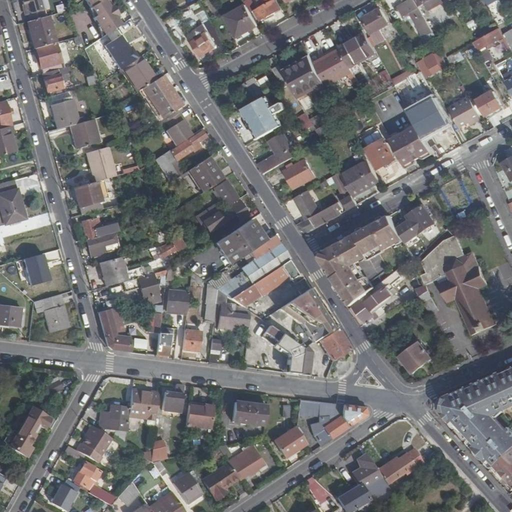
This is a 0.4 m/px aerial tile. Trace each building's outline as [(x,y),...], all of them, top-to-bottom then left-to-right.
[(27,15),(29,21),(44,17),(42,11),(44,10),(40,0),(21,0),(25,15),(27,15)] [(83,0),(89,9),(102,0),(83,0)] [(106,0),(102,0),(89,9),(93,14),(105,6),(106,9),(110,6),(106,0)] [(256,11),(261,21),(281,10),(275,0),(256,11)] [(417,25),(426,20),(419,7),(415,0),(401,0),(404,4),(398,8),(403,17),(409,13),(414,22),(415,21),(417,25)] [(429,10),(443,3),(441,0),(431,0),(426,3),(429,10)] [(198,15),(205,11),(200,1),(192,5),(198,15)] [(457,2),(453,4),(459,15),(464,12),(457,2)] [(237,37),(258,25),(247,5),(225,17),(237,37)] [(91,19),(103,36),(122,24),(110,6),(106,9),(105,6),(93,14),(94,17),(91,19)] [(380,10),(363,20),(371,35),(389,25),(380,10)] [(66,22),(71,21),(67,11),(63,12),(66,22)] [(54,43),(47,16),(44,17),(29,21),(28,22),(36,48),(54,43)] [(417,26),(429,46),(438,40),(427,21),(417,26)] [(503,22),(498,25),(500,29),(504,35),(509,32),(503,22)] [(217,48),(203,26),(188,36),(193,44),(192,45),(201,58),(217,48)] [(116,37),(123,48),(124,47),(132,60),(144,53),(129,29),(116,37)] [(485,62),(493,58),(488,49),(494,46),(492,43),(500,38),(502,41),(499,42),(504,51),(507,49),(508,52),(511,49),(504,35),(500,29),(474,43),(485,62)] [(340,45),(341,48),(366,34),(364,31),(340,45)] [(361,62),(377,53),(366,34),(341,48),(355,71),(363,66),(361,62)] [(61,69),(54,43),(36,48),(43,74),(61,69)] [(96,50),(92,43),(84,48),(87,56),(96,50)] [(428,78),(452,64),(448,58),(443,49),(441,51),(438,45),(430,49),(433,54),(425,58),(426,60),(420,64),(428,78)] [(327,87),(353,72),(339,49),(314,63),(324,83),(327,87)] [(143,89),(154,82),(139,58),(124,67),(140,91),(143,89)] [(298,98),(324,83),(314,63),(311,59),(285,74),(286,76),(291,85),(298,98)] [(278,82),(282,90),(291,85),(286,76),(285,77),(278,66),(273,70),(279,81),(278,82)] [(69,74),(67,68),(61,69),(43,74),(42,75),(46,93),(63,88),(62,83),(60,76),(69,74)] [(393,78),(396,85),(417,76),(414,69),(393,78)] [(384,84),(392,80),(387,70),(380,73),(384,84)] [(70,81),(69,74),(60,76),(62,83),(70,81)] [(86,78),(88,86),(100,83),(96,75),(86,78)] [(437,93),(445,90),(438,76),(431,79),(437,93)] [(181,107),(161,77),(154,82),(143,89),(162,119),(181,107)] [(264,97),(266,99),(274,94),(268,84),(258,89),(253,80),(243,86),(253,103),(264,97)] [(281,90),(297,119),(298,118),(307,113),(298,98),(291,85),(282,90),(281,90)] [(494,92),(478,101),(487,116),(503,108),(494,92)] [(471,126),(483,119),(470,97),(449,108),(459,127),(469,122),(471,126)] [(51,106),(57,130),(69,126),(78,124),(72,100),(51,106)] [(0,104),(0,129),(12,126),(6,103),(0,104)] [(343,103),(338,106),(338,107),(343,116),(349,113),(343,103)] [(338,107),(312,122),(314,126),(317,131),(331,123),(343,116),(338,107)] [(184,120),(180,113),(166,122),(170,129),(166,132),(175,146),(185,140),(191,136),(182,122),(184,120)] [(305,131),(314,126),(312,122),(307,113),(298,118),(305,131)] [(433,148),(452,138),(440,116),(421,127),(433,148)] [(99,142),(93,120),(78,124),(69,126),(76,149),(99,142)] [(335,131),(331,123),(317,131),(321,139),(335,131)] [(417,125),(391,140),(403,160),(407,167),(433,153),(432,150),(417,125)] [(14,135),(12,127),(0,130),(0,155),(15,151),(10,136),(14,135)] [(186,142),(185,140),(175,146),(153,160),(163,175),(173,169),(170,165),(192,151),(194,153),(201,148),(198,144),(205,139),(201,132),(186,142)] [(265,176),(296,158),(282,134),(269,142),(273,149),(275,148),(279,155),(259,166),(265,176)] [(385,140),(397,163),(403,160),(391,140),(390,138),(385,140)] [(386,169),(397,163),(385,140),(368,150),(378,170),(385,166),(386,169)] [(114,176),(106,147),(86,153),(94,182),(114,176)] [(188,170),(203,193),(222,180),(207,157),(188,170)] [(511,159),(503,164),(511,180),(511,159)] [(368,160),(341,175),(353,197),(380,182),(368,160)] [(306,161),(285,172),(295,190),(315,179),(306,161)] [(173,169),(163,175),(169,183),(178,177),(173,169)] [(203,193),(188,170),(185,172),(200,194),(203,193)] [(342,201),(348,211),(358,205),(353,197),(341,175),(341,173),(332,178),(327,181),(329,185),(330,186),(335,183),(344,200),(342,201)] [(24,219),(13,180),(0,183),(0,209),(4,224),(24,219)] [(223,203),(225,201),(227,205),(237,199),(225,181),(214,189),(223,203)] [(329,185),(327,181),(320,185),(322,189),(329,185)] [(100,201),(94,182),(73,188),(79,208),(100,201)] [(320,213),(308,191),(294,199),(307,221),(308,220),(320,213)] [(136,199),(139,207),(142,206),(150,223),(161,220),(150,195),(136,199)] [(230,207),(229,205),(222,210),(202,223),(209,233),(235,215),(239,220),(248,215),(239,201),(230,207)] [(202,223),(222,210),(217,203),(195,217),(200,224),(202,223)] [(314,230),(342,215),(340,212),(344,210),(339,203),(320,213),(308,220),(314,230)] [(167,213),(163,204),(158,206),(162,215),(167,213)] [(410,218),(409,219),(419,233),(434,225),(424,205),(408,215),(410,218)] [(386,250),(403,240),(396,227),(390,216),(385,219),(324,253),(321,261),(338,286),(352,306),(375,289),(368,282),(356,264),(368,257),(370,259),(386,250)] [(81,223),(86,240),(118,231),(116,223),(100,228),(95,229),(93,219),(81,223)] [(409,219),(396,227),(403,240),(404,242),(417,235),(419,233),(409,219)] [(314,230),(308,220),(307,221),(298,226),(302,231),(309,233),(314,230)] [(253,228),(248,221),(216,242),(221,249),(230,264),(248,252),(263,243),(253,228)] [(90,250),(113,243),(119,242),(116,232),(109,234),(110,236),(87,242),(90,250)] [(225,271),(207,283),(217,290),(230,299),(289,260),(290,259),(274,235),(263,243),(248,252),(253,260),(240,269),(242,272),(230,279),(225,271)] [(448,263),(464,256),(455,235),(446,239),(423,262),(425,267),(428,274),(434,271),(435,275),(437,280),(447,275),(448,263)] [(165,247),(165,245),(154,248),(156,257),(177,251),(178,252),(186,246),(180,237),(172,243),(172,244),(165,247)] [(113,243),(90,250),(91,254),(115,248),(113,243)] [(473,253),(464,256),(448,263),(447,275),(437,280),(448,304),(456,300),(472,336),(495,326),(480,290),(489,286),(481,267),(479,268),(473,253)] [(125,281),(119,258),(99,263),(106,286),(125,281)] [(298,275),(289,260),(230,299),(242,307),(269,289),(271,291),(284,282),(285,284),(298,275)] [(172,280),(174,267),(167,269),(165,280),(172,280)] [(428,274),(425,267),(419,270),(423,280),(435,275),(434,271),(428,274)] [(202,284),(203,280),(191,272),(190,283),(202,284)] [(381,306),(392,297),(385,288),(390,284),(391,286),(402,278),(397,272),(382,283),(375,289),(352,306),(363,325),(374,318),(375,320),(386,313),(381,306)] [(137,280),(145,305),(159,301),(152,276),(137,280)] [(426,286),(424,282),(418,287),(422,296),(429,291),(426,286)] [(54,284),(46,286),(44,286),(48,296),(58,293),(55,283),(54,284)] [(205,321),(213,322),(215,305),(217,290),(207,283),(205,303),(207,303),(205,321)] [(189,292),(168,289),(165,311),(186,314),(189,292)] [(311,342),(335,327),(310,289),(278,310),(300,325),(311,342)] [(234,325),(248,327),(249,312),(242,307),(230,299),(217,290),(215,305),(221,305),(217,328),(233,331),(234,325)] [(431,316),(432,316),(439,312),(433,301),(429,291),(422,296),(420,297),(431,316)] [(69,327),(60,295),(40,300),(49,333),(69,327)] [(0,306),(0,324),(17,327),(19,309),(0,306)] [(117,316),(115,309),(98,313),(107,348),(111,349),(131,351),(132,341),(131,341),(131,338),(125,337),(117,336),(112,318),(117,316)] [(125,337),(118,309),(115,309),(117,316),(112,318),(117,336),(125,337)] [(159,327),(161,314),(149,313),(147,333),(158,334),(159,327)] [(166,357),(170,328),(159,327),(158,334),(155,356),(166,357)] [(200,332),(184,330),(182,349),(198,351),(200,332)] [(318,342),(333,364),(351,351),(337,330),(318,342)] [(287,355),(285,373),(298,374),(301,349),(281,335),(274,346),(285,354),(287,351),(289,353),(287,355)] [(133,339),(133,349),(147,350),(148,340),(133,339)] [(220,341),(211,340),(209,363),(217,364),(220,341)] [(419,344),(401,358),(413,374),(431,360),(419,344)] [(312,353),(307,345),(301,349),(298,374),(310,376),(312,353)] [(326,377),(330,363),(325,361),(321,376),(326,377)] [(511,370),(501,376),(511,399),(511,370)] [(496,414),(506,405),(511,401),(511,399),(501,376),(500,373),(445,398),(441,413),(452,424),(455,421),(476,445),(473,447),(488,463),(491,460),(496,465),(511,452),(511,450),(511,431),(509,428),(505,431),(496,421),(496,414)] [(50,397),(63,390),(58,380),(44,387),(50,397)] [(179,413),(183,386),(174,385),(173,395),(164,393),(161,410),(179,413)] [(145,415),(144,419),(155,420),(157,395),(142,393),(142,391),(131,389),(129,408),(128,413),(145,415)] [(311,412),(311,401),(300,400),(298,416),(310,417),(311,412)] [(312,436),(319,447),(366,416),(364,408),(311,401),(311,412),(318,412),(318,422),(310,424),(312,436)] [(233,422),(265,426),(267,406),(235,402),(233,422)] [(202,408),(187,406),(185,427),(210,431),(213,407),(203,405),(202,408)] [(290,417),(290,405),(283,405),(282,417),(290,417)] [(128,413),(129,408),(109,406),(108,413),(99,412),(98,428),(116,430),(126,431),(128,417),(128,413)] [(31,409),(9,447),(25,457),(30,448),(27,446),(39,426),(42,428),(48,418),(39,412),(31,409)] [(112,439),(91,425),(85,433),(88,434),(81,445),(80,444),(76,450),(83,456),(97,464),(112,439)] [(285,458),(306,444),(296,429),(295,427),(274,441),(285,458)] [(126,431),(116,430),(113,440),(124,447),(126,431)] [(152,455),(155,463),(159,462),(167,460),(162,441),(154,444),(157,453),(152,455)] [(257,469),(258,470),(264,465),(250,443),(240,449),(243,452),(228,462),(229,464),(239,479),(240,481),(248,476),(248,475),(257,469)] [(79,463),(83,456),(76,450),(66,446),(62,453),(79,463)] [(395,458),(376,470),(387,486),(405,474),(406,475),(423,463),(412,449),(396,460),(395,458)] [(511,450),(511,452),(496,465),(496,466),(511,484),(511,450)] [(143,454),(143,460),(149,464),(150,464),(151,452),(143,454)] [(376,470),(366,456),(359,461),(364,469),(355,475),(362,484),(338,501),(345,511),(358,511),(364,507),(365,509),(370,505),(368,502),(388,488),(387,486),(376,470)] [(143,471),(149,464),(143,460),(140,458),(135,465),(143,471)] [(168,474),(159,462),(155,463),(152,464),(161,478),(168,474)] [(89,490),(99,473),(84,463),(73,481),(89,490)] [(223,489),(239,479),(229,464),(204,480),(217,500),(226,494),(223,489)] [(258,471),(258,470),(257,469),(248,475),(248,476),(249,477),(258,471)] [(187,503),(203,493),(189,473),(173,483),(187,503)] [(139,495),(132,483),(117,498),(127,508),(139,495)] [(75,494),(60,485),(50,503),(65,511),(75,494)] [(112,505),(116,496),(93,485),(89,494),(112,505)] [(183,511),(172,494),(149,509),(151,511),(183,511)]
